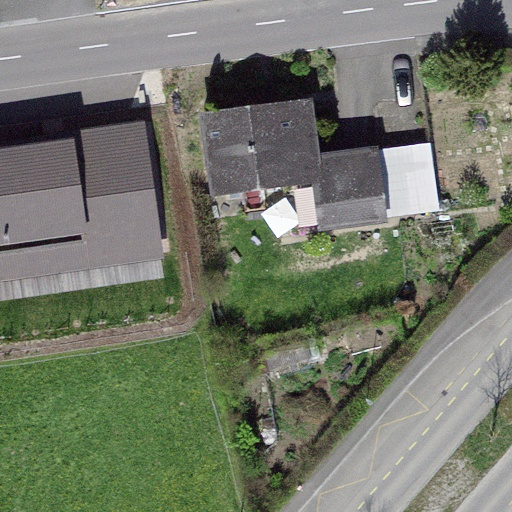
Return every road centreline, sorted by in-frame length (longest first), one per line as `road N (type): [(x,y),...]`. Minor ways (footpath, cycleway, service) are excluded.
road 1 (unclassified): [(432,0),(0,58)]
road 2 (primary): [(511,412),(424,511)]
